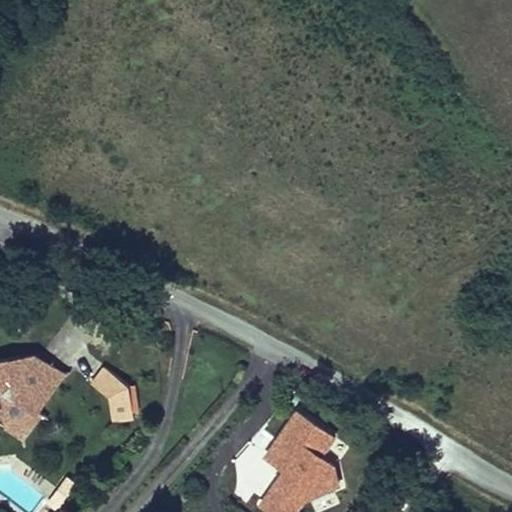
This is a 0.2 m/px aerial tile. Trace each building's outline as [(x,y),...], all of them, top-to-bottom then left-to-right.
[(32,348),(0,352),(0,425),(15,438),(34,412),(31,409),(21,402),(26,393),(25,368),(37,353),(32,348)] [(59,369),(37,353),(25,368),(26,393),(21,402),(31,409),(59,369)] [(87,386),(99,394),(116,375),(103,365),(87,386)] [(129,384),(116,375),(99,394),(107,400),(112,423),(134,420),(129,384)] [(322,456),(336,435),(294,408),(260,458),(279,471),(255,507),(262,511),(307,511),(338,467),(322,456)] [(60,466),(51,478),(61,485),(69,473),(60,466)] [(51,478),(43,490),(53,497),(61,485),(51,478)]
